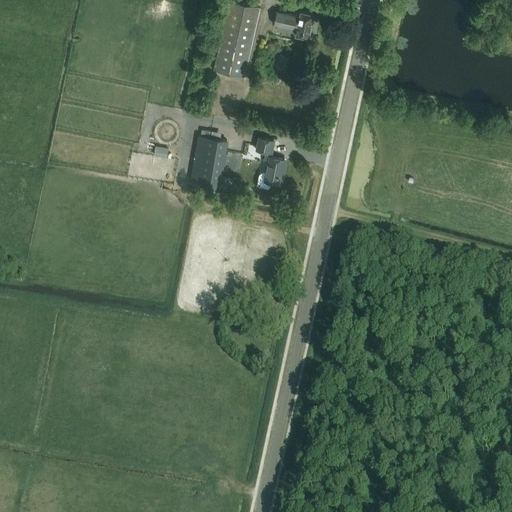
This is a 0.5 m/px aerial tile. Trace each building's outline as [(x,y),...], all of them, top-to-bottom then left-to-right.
[(244,77),(260,7),(230,0),(214,70),(244,77)] [(309,37),(314,14),(301,11),(300,16),(277,11),(274,24),(297,29),(296,34),(309,37)] [(282,70),(288,58),(279,53),(273,65),(282,70)] [(266,150),(259,179),(283,185),(291,157),(274,153),(278,138),(261,134),(258,144),(247,142),(245,153),(230,149),(227,160),(230,161),(228,170),(239,173),(244,155),(257,158),(260,149),(266,150)] [(199,135),(191,184),(218,189),(219,185),(241,189),(242,179),(221,175),(227,139),(199,135)] [(156,153),(169,156),(171,146),(158,144),(156,153)]
